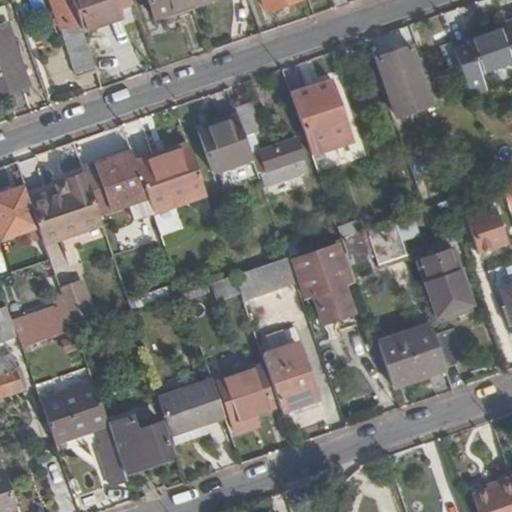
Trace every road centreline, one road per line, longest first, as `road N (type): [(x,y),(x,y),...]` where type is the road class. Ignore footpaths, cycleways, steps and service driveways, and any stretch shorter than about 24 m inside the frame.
road 1 (residential): [(0,148),(431,0)]
road 2 (residential): [(174,511),(511,396)]
